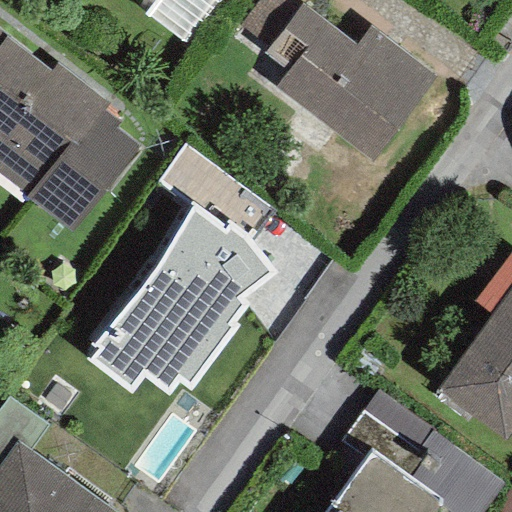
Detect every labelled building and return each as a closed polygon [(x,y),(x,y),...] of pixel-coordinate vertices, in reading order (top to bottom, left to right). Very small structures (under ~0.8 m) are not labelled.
[(220,0),(153,0),(143,14),(183,46),(220,0)] [(267,48),(297,8),(287,0),(259,0),(239,27),(267,48)] [(273,88),(374,164),(438,80),(369,27),(355,46),(300,4),(297,8),(267,48),(262,53),(286,71),(273,88)] [(49,72),(0,33),(0,174),(26,195),(24,198),(72,234),(138,148),(113,128),(117,122),(101,110),(106,104),(55,65),(49,72)] [(272,210),(183,145),(157,181),(192,203),(223,226),(226,223),(246,235),(250,240),(253,236),(272,210)] [(143,284),(88,347),(94,351),(85,360),(130,394),(141,377),(167,397),(178,383),(187,393),(239,327),(235,322),(248,306),(242,298),(275,273),(250,240),(246,235),(226,223),(223,226),(192,203),(157,265),(143,284)] [(491,315),(511,286),(511,254),(509,252),(472,302),(491,315)] [(505,442),(511,431),(511,286),(491,315),(435,392),(505,442)] [(431,429),(377,390),(362,412),(415,450),(431,429)] [(47,426),(7,397),(0,406),(0,462),(15,441),(29,451),(47,426)] [(339,442),(365,459),(326,511),(431,511),(436,505),(440,501),(408,478),(424,457),(415,450),(362,412),(339,442)] [(481,511),(503,483),(431,429),(415,450),(424,457),(408,478),(440,501),(436,505),(445,511),(481,511)] [(115,511),(29,451),(15,441),(0,462),(0,511),(115,511)] [(496,511),(511,511),(511,487),(495,511),(496,511)]
